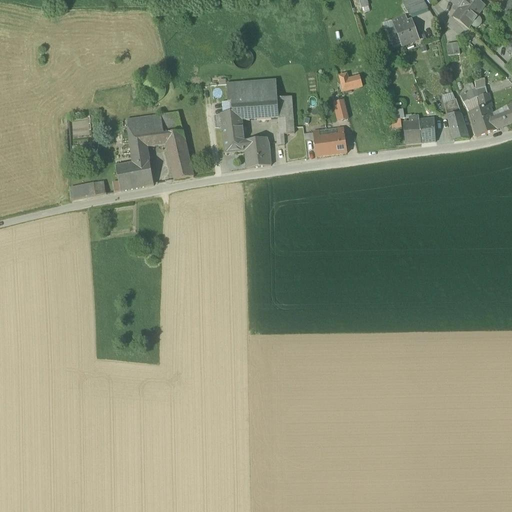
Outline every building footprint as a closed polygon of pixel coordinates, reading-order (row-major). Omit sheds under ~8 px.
[(358,0),(361,9),(368,6),(365,0),(358,0)] [(414,0),(403,4),(410,16),(427,10),(421,0),(414,0)] [(485,8),(474,0),(457,0),(455,6),(459,10),(452,18),(468,30),(471,26),(478,17),(485,8)] [(511,0),(504,0),(499,8),(508,14),(511,8),(511,0)] [(392,22),(394,28),(401,45),(402,47),(418,41),(411,21),(407,23),(405,17),(392,22)] [(478,17),(471,26),(473,28),(476,29),(479,28),(481,26),(481,22),(480,19),(478,17)] [(393,49),(401,45),(394,28),(386,31),(393,49)] [(446,45),(448,57),(460,56),(458,44),(446,45)] [(249,57),(242,55),(236,59),(234,66),(238,72),(245,74),(252,70),(253,63),(249,57)] [(339,78),(342,93),(362,88),(359,78),(348,81),(346,76),(339,78)] [(162,81),(156,77),(149,78),(143,82),(140,89),(141,96),(146,101),(153,103),(160,101),(165,95),(166,88),(162,81)] [(275,82),(245,84),(247,102),(248,102),(277,100),(275,82)] [(226,86),(228,104),(231,104),(231,103),(247,102),(245,84),(226,86)] [(472,92),(476,99),(477,99),(477,98),(487,95),(485,88),(476,91),(475,89),(472,91),(472,92)] [(459,96),(463,104),(468,102),(469,103),(476,99),(472,92),(472,91),(459,96)] [(477,98),(477,99),(479,111),(468,114),(473,128),(479,126),(478,123),(487,120),(486,116),(493,114),(491,108),(492,108),(489,95),(487,95),(477,98)] [(291,99),(277,100),(279,120),(278,120),(279,129),(293,127),(291,99)] [(463,104),(468,114),(479,111),(477,99),(476,99),(469,103),(468,102),(463,104)] [(248,102),(249,121),(278,120),(279,120),(277,100),(248,102)] [(444,102),(445,108),(458,107),(455,100),(454,100),(444,102)] [(225,155),(245,153),(244,142),(242,122),(249,121),(248,102),(247,102),(231,103),(231,104),(232,114),(220,116),(221,116),(222,128),(223,136),(224,145),(225,155)] [(339,115),(341,122),(348,120),(344,102),(336,104),(338,110),(342,109),(343,114),(339,115)] [(338,110),(336,104),(332,105),(337,122),(341,122),(339,115),(343,114),(342,109),(338,110)] [(444,108),(447,116),(460,115),(458,107),(445,108),(444,108)] [(507,109),(493,115),(492,115),(494,120),(510,114),(507,109)] [(511,113),(510,114),(494,120),(492,115),(493,115),(493,114),(486,116),(487,120),(478,123),(479,126),(473,128),(476,138),(498,131),(498,129),(511,123),(511,113)] [(164,136),(180,134),(176,115),(161,117),(163,131),(164,136)] [(447,116),(453,142),(469,140),(460,115),(447,116)] [(126,121),(128,136),(163,131),(161,117),(126,121)] [(434,120),(419,121),(421,145),(435,144),(434,120)] [(405,146),(421,145),(419,121),(409,123),(403,124),(403,128),(405,146)] [(276,135),(277,147),(284,146),(283,136),(294,135),(293,127),(279,129),(279,135),(276,135)] [(313,133),(314,140),(344,137),(343,129),(313,133)] [(147,149),(166,146),(163,136),(164,136),(163,131),(128,136),(132,162),(130,162),(130,165),(132,165),(150,163),(147,149)] [(180,134),(164,136),(163,136),(166,146),(174,182),(192,179),(193,179),(180,134)] [(347,155),(344,137),(314,140),(317,159),(347,155)] [(267,140),(244,142),(245,153),(247,171),(271,167),(269,146),(267,140)] [(120,193),(154,187),(153,186),(150,163),(132,165),(130,165),(116,168),(119,183),(120,193)] [(69,190),(71,203),(106,196),(104,183),(69,190)] [(112,184),(114,194),(120,193),(119,183),(112,184)]
